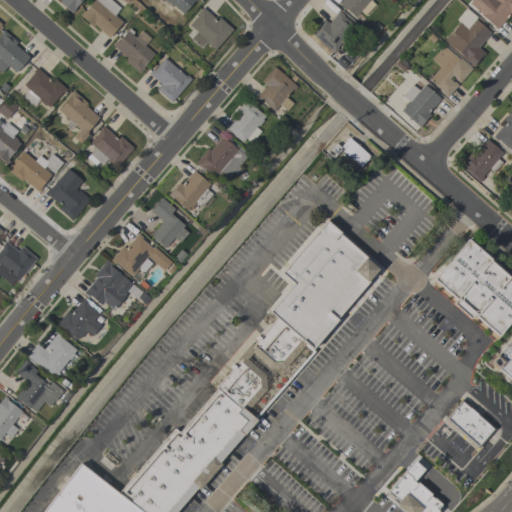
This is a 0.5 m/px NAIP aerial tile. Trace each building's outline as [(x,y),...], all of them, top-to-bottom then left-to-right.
[(81,0),(74,8),(74,9),(71,13),(58,2),(60,0),(81,0)] [(111,0),(119,7),(113,14),(121,21),(108,37),(94,25),(92,26),(79,14),(81,11),(83,12),(93,0),(111,0)] [(168,8),(158,0),(195,0),(194,1),(193,0),(182,13),(171,4),(168,8)] [(364,15),(359,11),(354,17),(338,3),(340,0),(370,0),(370,1),(374,4),(364,15)] [(484,0),(511,0),(511,15),(511,17),(508,14),(496,28),(480,14),(485,8),(481,4),(484,0)] [(477,46),(485,53),(474,65),(473,64),(472,66),(443,41),(458,23),(454,19),(465,6),(477,16),(474,19),(490,32),(477,46)] [(216,19),(218,17),(231,29),(214,49),(204,41),(199,47),(189,38),(195,31),(188,24),(198,12),(197,11),(201,7),(216,19)] [(323,18),(327,22),(338,10),(343,14),(341,16),(354,26),(335,47),(337,48),(333,53),(310,33),(323,18)] [(16,42),(14,44),(28,56),(14,72),(7,65),(0,72),(0,32),(2,30),(16,42)] [(134,37),(140,30),(149,38),(143,45),(153,53),(141,66),(143,68),(139,73),(124,61),(126,58),(111,45),(115,41),(116,42),(126,30),(134,37)] [(458,59),(459,58),(471,68),(458,82),(455,79),(451,75),(448,78),(452,82),(453,81),(457,85),(447,95),(428,79),(439,66),(430,58),(442,45),(458,59)] [(185,76),(186,75),(190,78),(171,101),(156,88),(160,84),(148,73),(152,68),(153,69),(164,57),(185,76)] [(296,86),(293,89),(292,88),(285,96),(292,103),(286,110),(278,104),(272,110),(261,100),(260,101),(255,97),(265,85),(260,81),(273,66),(296,86)] [(50,80),(53,78),(66,89),(62,93),(61,92),(48,107),(45,104),(44,105),(38,100),(33,106),(21,96),(28,89),(22,84),(33,72),(32,71),(35,67),(50,80)] [(427,113),(429,115),(419,127),(399,110),(407,101),(401,95),(411,84),(418,90),(423,85),(439,98),(427,113)] [(86,102),(84,105),(98,117),(86,131),(87,132),(86,133),(87,134),(80,143),(72,137),(79,129),(57,109),(69,96),(68,95),(72,90),(86,102)] [(16,107),(6,119),(0,114),(0,103),(5,97),(16,107)] [(228,130),(227,131),(223,129),(236,114),(234,111),(246,98),(249,101),(248,102),(264,116),(261,119),(262,120),(257,126),(256,125),(255,126),(260,131),(250,142),(245,138),(241,142),(228,130)] [(511,156),(497,143),(499,141),(497,139),(496,140),(492,136),(505,122),(502,119),(511,108),(511,156)] [(17,130),(13,136),(17,139),(16,140),(19,143),(7,158),(8,159),(5,163),(0,159),(0,121),(1,122),(0,123),(0,127),(1,128),(6,122),(17,130)] [(116,138),(119,135),(132,147),(114,167),(106,159),(101,164),(98,161),(94,165),(85,157),(94,147),(88,142),(98,131),(97,130),(101,125),(116,138)] [(206,148),(209,150),(221,136),(236,149),(237,149),(245,156),(237,166),(240,168),(234,174),(231,172),(224,180),(216,173),(213,177),(200,165),(199,167),(194,162),(206,148)] [(369,156),(360,167),(340,149),(333,157),(327,151),(334,142),(339,147),(347,137),(369,156)] [(471,151),(473,153),(485,139),(501,152),(497,158),(501,162),(493,171),(488,167),(481,176),(482,177),(479,182),(459,165),(471,151)] [(34,160),(39,155),(45,160),(51,153),(62,162),(53,173),(45,166),(43,168),(50,174),(40,186),(41,187),(38,192),(22,179),(20,181),(5,169),(10,163),(11,165),(23,151),(34,160)] [(48,187),(49,189),(66,168),(81,180),(74,189),(77,191),(77,190),(88,198),(71,219),(57,208),(59,205),(44,193),(48,187)] [(208,184),(205,188),(211,194),(200,206),(195,202),(190,208),(189,207),(186,210),(172,198),(171,199),(166,194),(178,181),(180,184),(192,170),(208,184)] [(161,221),(149,210),(161,197),(173,208),(169,213),(183,225),(181,227),(187,232),(179,242),(173,237),(164,247),(157,242),(156,243),(152,239),(153,238),(151,236),(152,234),(151,233),(161,221)] [(267,312),(292,284),(279,272),(324,220),(338,232),(336,234),(367,261),(367,262),(375,269),(365,281),(366,282),(335,319),(310,349),(274,318),(267,312)] [(121,246),(124,248),(137,233),(141,237),(140,238),(151,248),(153,246),(170,262),(163,270),(146,256),(145,258),(151,263),(143,272),(137,267),(130,275),(115,262),(113,263),(109,260),(121,246)] [(472,315),(469,318),(451,303),(455,299),(431,279),(465,239),(466,240),(468,237),(494,259),(493,260),(505,271),(506,270),(511,275),(511,316),(496,336),(472,315)] [(17,251),(21,246),(35,258),(17,281),(14,279),(9,285),(0,277),(0,248),(1,247),(0,246),(4,241),(17,251)] [(123,293),(124,294),(112,309),(103,302),(101,305),(88,295),(87,297),(82,293),(95,277),(93,275),(105,259),(110,264),(109,266),(140,292),(135,298),(125,291),(123,293)] [(66,311),(69,313),(82,298),(84,299),(85,297),(100,310),(92,319),(100,325),(91,335),(85,330),(79,338),(78,337),(74,341),(55,325),(66,311)] [(313,351),(253,420),(244,413),(215,388),(214,388),(237,361),(235,359),(250,341),(252,343),(255,340),(253,338),(256,334),(258,337),(274,318),(310,349),(313,351)] [(36,343),(43,349),(56,332),(61,336),(60,337),(75,349),(72,353),(73,354),(69,359),(68,359),(53,376),(41,366),(40,368),(25,356),(36,343)] [(511,387),(511,388),(505,382),(506,381),(503,378),(505,375),(496,367),(495,368),(487,362),(511,333),(511,387)] [(26,382),(14,372),(24,359),(27,361),(26,362),(35,370),(33,373),(41,380),(44,377),(48,381),(49,380),(61,390),(48,406),(42,401),(34,411),(29,407),(28,408),(18,400),(18,401),(13,397),(26,382)] [(254,421),(218,462),(221,464),(198,490),(196,488),(175,511),(142,511),(117,493),(174,428),(178,432),(215,388),(244,413),(253,420),(254,421)] [(0,399),(3,396),(7,398),(6,399),(24,414),(20,419),(17,416),(11,424),(16,428),(11,434),(6,430),(0,436),(0,399)] [(494,428),(476,448),(443,419),(460,398),(494,428)] [(412,481),(414,483),(415,481),(429,494),(427,496),(431,499),(432,497),(441,504),(434,511),(404,511),(394,503),(396,501),(393,497),(392,498),(385,492),(389,487),(388,486),(397,476),(398,477),(407,467),(412,460),(423,469),(417,475),(412,481)] [(40,511),(78,463),(117,493),(142,511),(40,511)]
